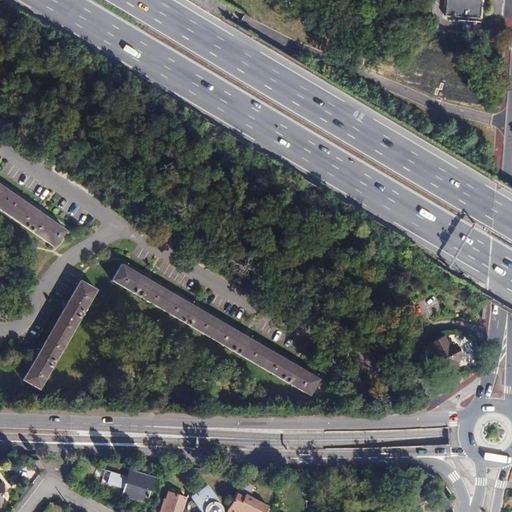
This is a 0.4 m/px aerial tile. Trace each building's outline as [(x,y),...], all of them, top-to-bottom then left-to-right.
[(479,18),(480,0),(444,0),(443,13),(479,18)] [(0,211),(53,248),(65,231),(42,215),(43,213),(40,211),(37,209),(35,211),(0,186),(0,211)] [(125,203),(121,210),(136,220),(141,214),(125,203)] [(309,394),(318,377),(296,365),(297,363),(294,361),(291,359),(289,361),(247,337),(248,335),(245,333),(242,332),(241,333),(198,309),(199,307),(196,305),(193,303),(192,305),(149,280),(150,279),(146,277),(143,275),(142,276),(120,264),(111,280),(309,394)] [(95,290),(78,280),(66,302),(64,302),(62,305),(60,308),(62,309),(38,352),(36,350),(34,353),(32,357),(34,359),(21,380),(37,390),(95,290)] [(445,344),(442,338),(431,344),(436,354),(434,356),(435,358),(433,361),(436,365),(438,365),(439,367),(442,366),(444,369),(446,368),(448,369),(452,367),(453,365),(455,363),(453,360),(460,357),(455,346),(445,344)] [(122,489),(129,470),(127,470),(126,476),(104,470),(100,483),(122,489)] [(152,477),(129,470),(122,489),(121,495),(145,502),(152,477)] [(257,488),(243,480),(228,509),(234,511),(235,511),(237,508),(244,511),(265,511),(269,505),(253,497),(257,488)] [(216,501),(215,501),(215,500),(215,498),(213,495),(212,492),(207,489),(203,488),(200,489),(197,491),(196,492),(193,495),(193,498),(193,503),(195,506),(198,509),(202,511),(204,511),(203,511),(222,511),(223,511),(222,507),(220,504),(216,501)] [(180,511),(186,497),(168,491),(166,499),(164,498),(160,511),(161,511),(180,511)]
